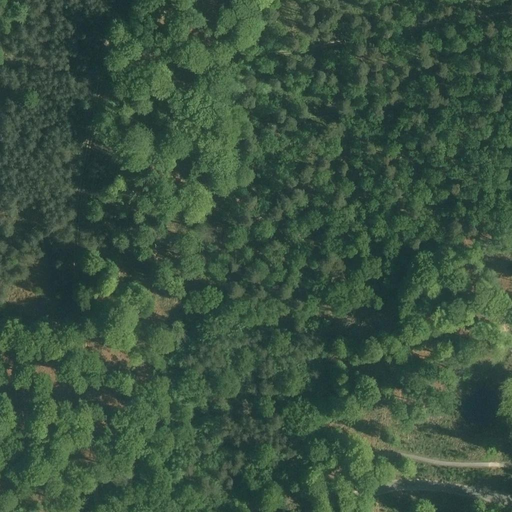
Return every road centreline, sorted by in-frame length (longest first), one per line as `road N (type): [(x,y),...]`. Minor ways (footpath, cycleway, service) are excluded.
road 1 (track): [(511,19),(99,75),(0,64)]
road 2 (track): [(120,0),(99,75),(84,196),(93,511)]
road 3 (tertiary): [(511,501),(413,484),(318,511)]
